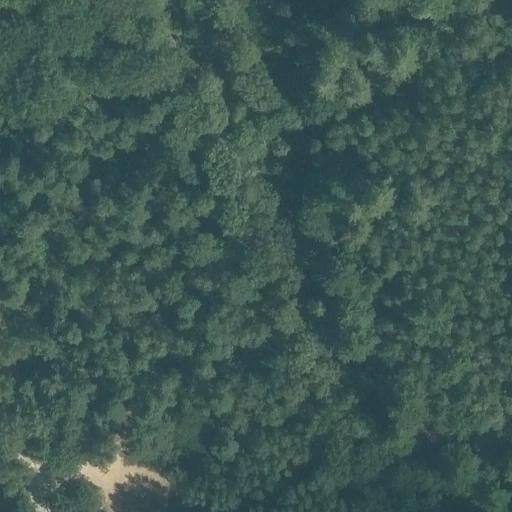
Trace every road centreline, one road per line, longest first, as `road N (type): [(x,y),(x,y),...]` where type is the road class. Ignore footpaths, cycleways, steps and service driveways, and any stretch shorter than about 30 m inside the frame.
road 1 (track): [(455,0),(0,139)]
road 2 (track): [(179,88),(338,430)]
road 3 (track): [(50,511),(0,330)]
road 4 (track): [(0,460),(20,456),(41,480),(100,463),(171,484)]
road 5 (track): [(511,414),(354,460)]
